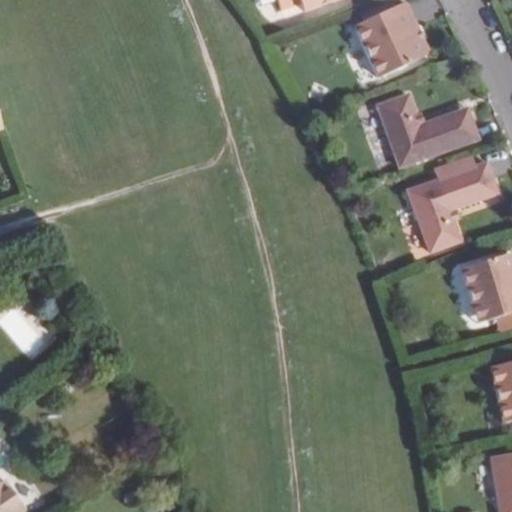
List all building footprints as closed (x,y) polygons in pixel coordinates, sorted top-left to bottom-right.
[(272,0),(277,12),(296,5),(299,14),(337,0),(272,0)] [(406,3),(356,26),(380,78),(423,58),(411,31),(418,28),(406,3)] [(418,28),(411,31),(423,58),(430,55),(418,28)] [(409,95),(378,106),(400,168),(478,140),(472,124),(464,126),(459,112),(420,126),(409,95)] [(467,109),(459,112),(464,126),(472,124),(467,109)] [(409,192),(431,253),(462,242),(451,212),(490,198),(484,183),(493,180),(487,164),(476,168),(472,156),(448,165),(453,176),(409,192)] [(493,180),(484,183),(490,198),(498,195),(493,180)] [(464,272),(475,311),(504,303),(508,320),(497,323),(501,337),(511,334),(511,262),(511,259),(464,272)] [(504,303),(475,311),(480,328),(497,323),(508,320),(504,303)] [(511,365),(491,371),(506,427),(511,425),(511,365)] [(511,511),(511,457),(492,461),(500,511),(511,511)] [(0,511),(24,511),(25,511),(4,481),(0,484),(0,511)]
